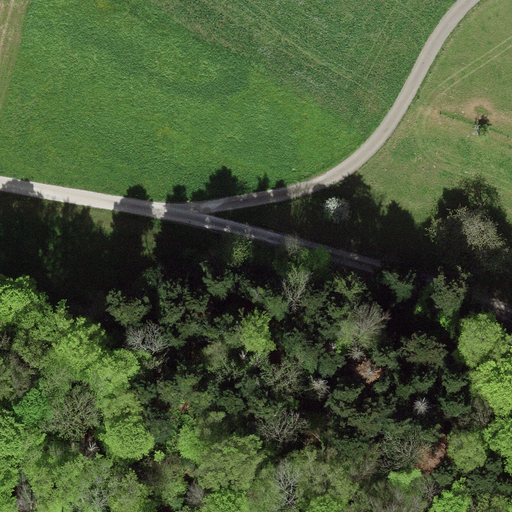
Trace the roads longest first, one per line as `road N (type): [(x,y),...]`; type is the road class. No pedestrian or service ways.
road 1 (residential): [(467,0),(395,114),(332,174),(181,207),(0,181)]
road 2 (track): [(511,312),(326,249),(142,206)]
